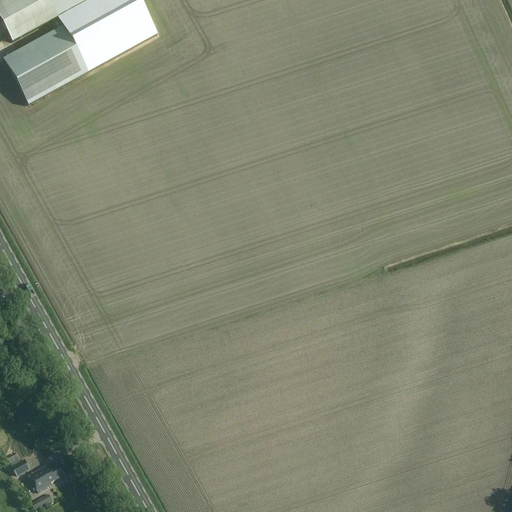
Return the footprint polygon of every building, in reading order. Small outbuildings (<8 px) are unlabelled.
[(56,19),(46,0),(5,0),(0,3),(0,21),(12,43),(56,19)] [(63,29),(2,61),(28,108),(88,75),(63,29)] [(30,471),(25,462),(12,469),(17,478),(30,471)] [(64,477),(58,465),(30,480),(38,495),(46,491),(51,488),(50,485),(64,477)] [(52,502),(49,496),(37,503),(40,509),(52,502)]
